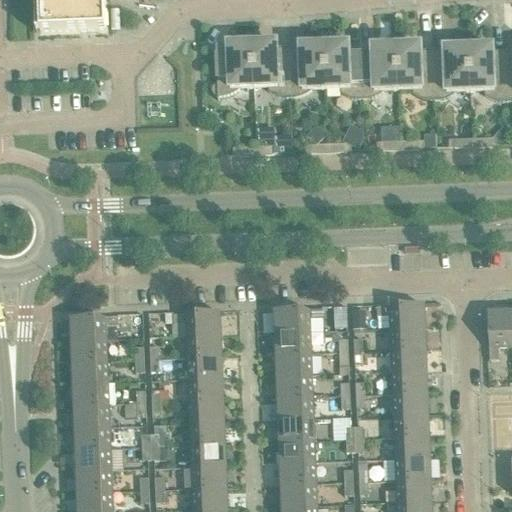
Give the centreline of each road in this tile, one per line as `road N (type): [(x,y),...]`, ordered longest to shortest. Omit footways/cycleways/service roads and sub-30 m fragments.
road 1 (tertiary): [(511,193),(49,207)]
road 2 (tertiary): [(52,248),(368,239)]
road 3 (residential): [(94,268),(109,278),(324,269),(346,282),(370,282)]
road 4 (residential): [(126,59),(180,13),(336,0)]
road 5 (residential): [(472,511),(460,284)]
road 6 (residential): [(0,128),(126,121),(126,59)]
road 7 (tertiary): [(368,239),(511,234)]
road 8 (tertiary): [(16,405),(28,274)]
road 9 (residential): [(0,58),(126,59)]
